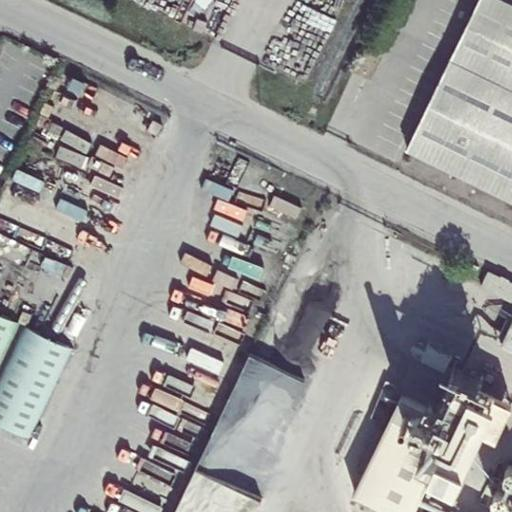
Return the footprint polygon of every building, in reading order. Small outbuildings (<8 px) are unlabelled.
[(511,0),(478,0),(452,56),(511,85),(511,0)] [(511,85),(452,56),(407,148),(511,199),(511,85)] [(482,287),(511,301),(511,298),(511,283),(489,272),(482,287)] [(0,312),(0,360),(19,321),(0,312)] [(511,350),(511,314),(499,346),(511,350)] [(25,324),(0,376),(0,421),(31,437),(73,348),(25,324)] [(285,419),(302,380),(264,363),(265,361),(251,355),(244,373),(267,383),(262,394),(277,400),(272,413),(285,419)] [(390,414),(352,491),(394,511),(409,511),(445,441),(390,414)] [(178,511),(243,511),(251,493),(194,471),(178,511)]
